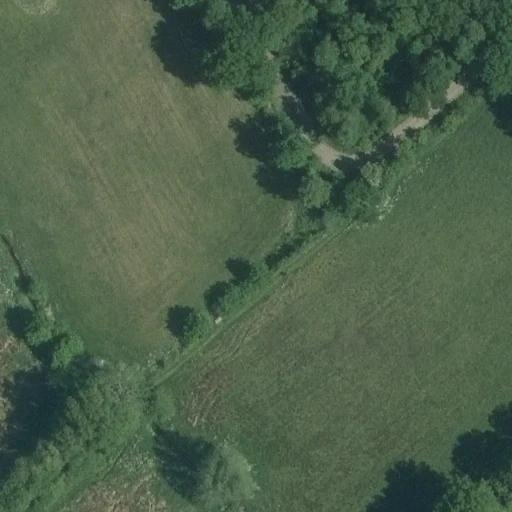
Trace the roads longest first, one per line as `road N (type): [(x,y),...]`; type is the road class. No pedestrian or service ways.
road 1 (track): [(349,162),(325,154),(229,0)]
road 2 (track): [(511,45),(492,53),(377,153),(349,162)]
